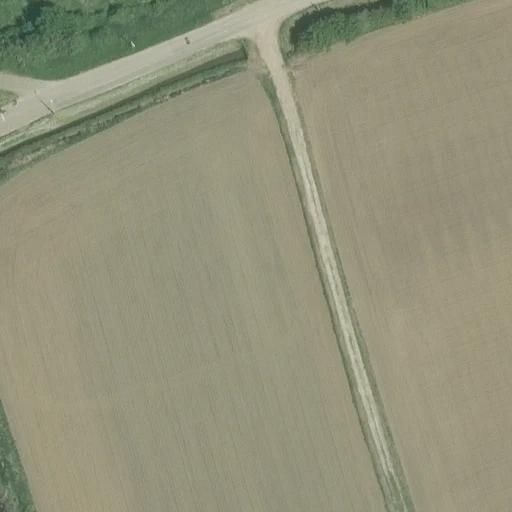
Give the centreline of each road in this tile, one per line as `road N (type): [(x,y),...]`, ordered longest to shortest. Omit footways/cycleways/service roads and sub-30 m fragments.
road 1 (track): [(261,11),(410,511)]
road 2 (tertiary): [(0,124),(299,0)]
